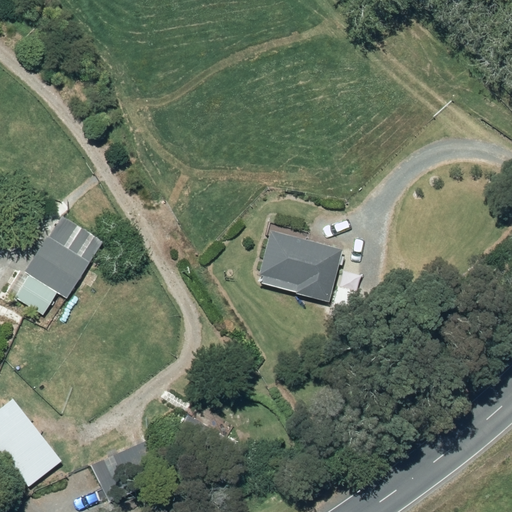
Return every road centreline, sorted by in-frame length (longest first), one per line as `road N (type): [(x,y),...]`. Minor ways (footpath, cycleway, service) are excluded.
road 1 (unknown): [(305,173),(329,126),(396,83),(436,83),(511,114)]
road 2 (tertiary): [(511,386),(354,511)]
